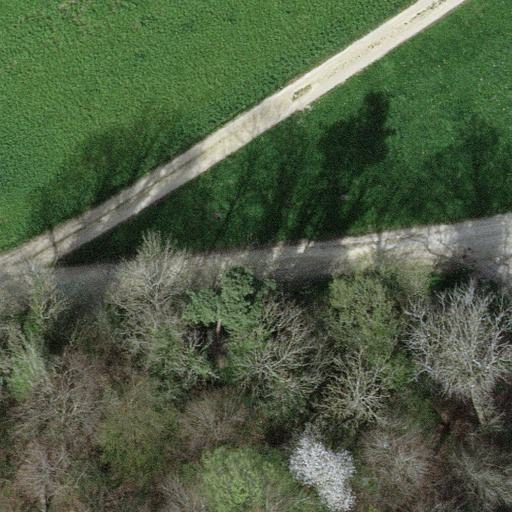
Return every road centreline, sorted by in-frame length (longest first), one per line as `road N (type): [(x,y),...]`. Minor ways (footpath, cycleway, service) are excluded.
road 1 (track): [(0,290),(434,0)]
road 2 (track): [(511,245),(500,234),(0,297)]
